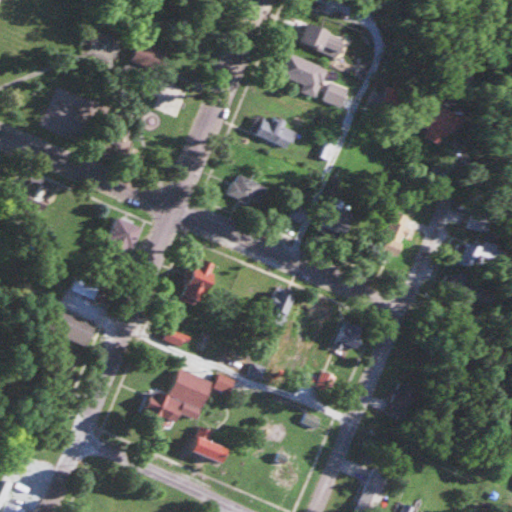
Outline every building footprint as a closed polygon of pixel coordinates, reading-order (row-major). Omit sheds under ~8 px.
[(343,39),(308,22),(299,41),(333,58),(343,39)] [(163,73),(169,56),(137,44),(131,61),(163,73)] [(314,97),(325,67),(285,53),(277,76),(301,84),(299,92),(314,97)] [(440,136),(444,138),(455,117),(433,106),(418,136),(435,145),(440,136)] [(272,117),(257,119),(259,136),(275,134),(272,117)] [(260,180),(230,180),(230,201),(260,201),(260,180)] [(303,208),(289,203),(279,230),(293,235),(303,208)] [(375,247),(391,255),(408,218),(391,210),(375,247)] [(110,251),(136,251),(136,222),(110,222),(110,251)] [(450,262),(483,275),(492,252),(459,239),(450,262)] [(181,300),(200,307),(216,265),(197,257),(181,300)] [(92,299),(98,287),(76,278),(71,289),(92,299)] [(290,297),(272,290),(260,318),(279,325),(290,297)] [(322,315),(304,303),(288,326),(306,338),(322,315)] [(55,306),(45,330),(89,347),(98,323),(55,306)] [(358,348),(362,327),(338,323),(334,345),(358,348)] [(180,345),(184,335),(167,329),(163,339),(180,345)] [(211,381),(178,368),(164,400),(151,394),(142,413),(172,425),(177,412),(195,419),(211,381)] [(225,395),(234,382),(220,373),(211,386),(225,395)] [(404,416),(415,388),(396,380),(384,408),(404,416)] [(208,432),(200,427),(195,436),(203,440),(208,432)] [(204,448),(209,460),(223,454),(218,442),(204,448)] [(354,508),(362,511),(372,511),(388,473),(371,466),(354,508)] [(22,511),(24,508),(5,501),(0,511),(22,511)] [(412,511),(415,507),(398,502),(394,511),(412,511)]
